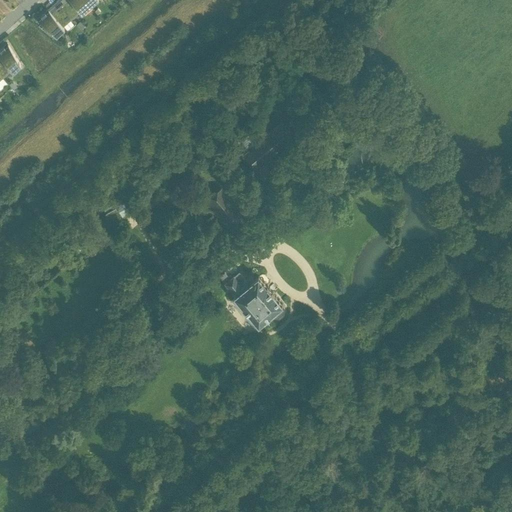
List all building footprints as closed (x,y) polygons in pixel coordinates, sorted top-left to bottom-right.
[(64,0),(59,5),(71,18),(80,11),(81,12),(89,4),(85,0),(64,0)] [(38,18),(37,18),(55,34),(56,33),(63,27),(64,27),(63,26),(71,18),(59,5),(51,12),(48,9),(38,18)] [(0,73),(3,77),(11,69),(12,70),(13,70),(12,69),(19,63),(19,64),(20,63),(7,42),(6,43),(7,44),(0,49),(0,73)] [(241,140),(249,149),(243,154),(255,169),(264,161),(264,162),(272,155),(295,136),(283,121),(262,138),(254,129),(241,140)] [(239,209),(227,194),(232,190),(226,183),(205,201),(232,234),(254,217),(244,205),(239,209)] [(123,214),(140,205),(134,193),(103,209),(109,220),(123,213),(123,214)] [(200,213),(192,220),(202,232),(210,226),(200,213)] [(91,255),(98,249),(86,234),(79,240),(91,255)] [(225,271),(220,275),(236,294),(234,295),(235,296),(232,298),(256,326),(260,323),(272,313),(274,315),(280,316),(285,312),(285,306),(283,304),(284,303),(275,293),(276,293),(268,284),(268,285),(260,275),(255,279),(251,275),(247,279),(245,276),(240,271),(235,275),(235,274),(233,276),(231,273),(229,275),(225,271)]
